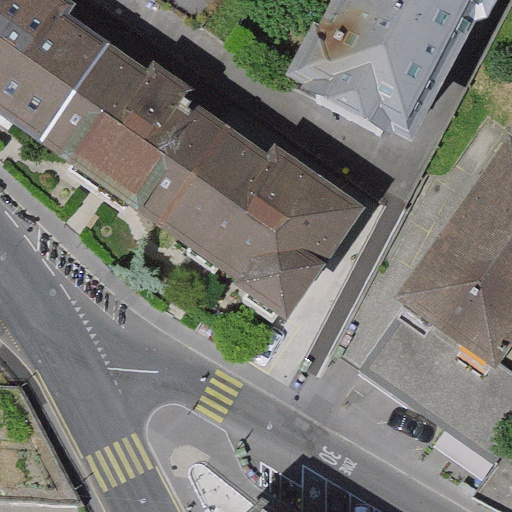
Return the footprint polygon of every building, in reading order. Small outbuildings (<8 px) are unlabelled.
[(0,0),(0,129),(37,155),(120,40),(59,0),(0,0)] [(353,0),(302,93),(408,151),(491,0),(353,0)] [(182,249),(258,135),(120,40),(37,155),(182,249)] [(258,135),(182,249),(288,320),(365,206),(258,135)] [(511,138),(510,137),(396,300),(404,305),(495,369),(499,363),(511,344),(511,138)] [(495,369),(404,305),(356,371),(495,465),(511,441),(511,372),(499,363),(495,369)]
